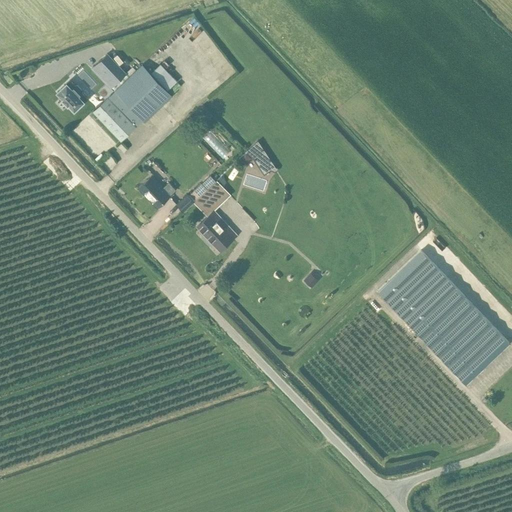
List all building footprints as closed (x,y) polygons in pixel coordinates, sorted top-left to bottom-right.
[(203,35),(196,44),(206,53),(213,44),(203,35)] [(201,84),(210,94),(235,71),(216,50),(203,62),(208,67),(200,74),(205,80),(201,84)] [(124,73),(106,54),(91,68),(109,87),(124,73)] [(144,63),(115,90),(123,99),(127,94),(146,115),(171,92),(144,63)] [(75,86),(70,80),(67,83),(66,83),(57,92),(63,98),(63,99),(68,104),(74,110),(84,101),(83,101),(87,98),(81,92),(83,90),(77,84),(75,86)] [(108,97),(93,111),(121,140),(136,126),(108,97)] [(88,114),(70,133),(98,160),(116,142),(88,114)] [(264,175),(275,168),(262,149),(257,141),(247,150),(246,151),(246,153),(252,158),(264,175)] [(108,172),(118,163),(110,154),(100,164),(108,172)] [(170,195),(169,195),(175,190),(168,183),(163,188),(151,175),(138,188),(157,208),(170,195)] [(208,216),(198,226),(204,234),(201,237),(210,246),(213,243),(220,250),(237,235),(208,204),(225,189),(222,186),(225,183),(220,178),(209,188),(194,202),(202,211),(202,210),(208,216)] [(187,194),(176,204),(183,212),(194,202),(209,188),(202,182),(188,195),(187,194)] [(413,328),(457,286),(421,249),(379,290),(378,291),(413,328)] [(302,280),(310,288),(317,280),(308,273),(302,280)] [(457,286),(413,328),(466,384),(467,383),(510,343),(457,286)]
